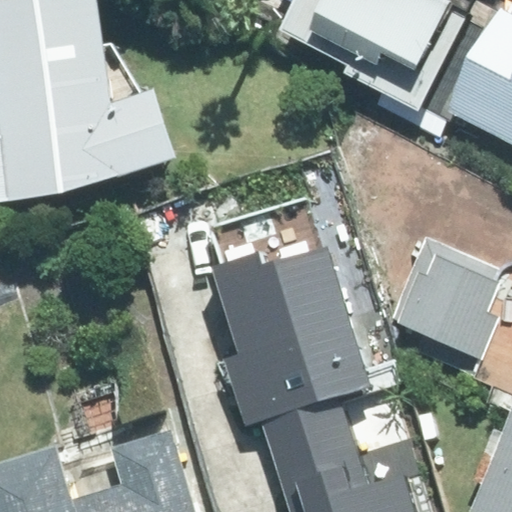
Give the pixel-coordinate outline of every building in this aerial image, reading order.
[(124,102),(112,0),(0,0),(0,107),(3,137),(0,137),(0,203),(71,195),(191,163),(172,90),(124,102)] [(462,113),(511,24),(511,15),(492,6),(494,1),(492,0),(314,0),(297,32),(366,68),(362,74),(456,126),(462,113)] [(511,24),(462,113),(511,140),(511,24)] [(472,260),(429,241),(393,323),(427,339),(421,355),(499,389),(490,409),(511,419),(511,459),(488,511),(511,511),(511,272),(473,255),(472,260)] [(270,425),(295,511),(420,511),(412,481),(372,492),(348,405),(386,393),(344,253),(284,271),(280,256),(226,273),(251,359),(234,365),(253,430),(270,425)] [(207,511),(184,433),(123,452),(133,489),(86,503),(70,449),(0,469),(0,511),(207,511)]
